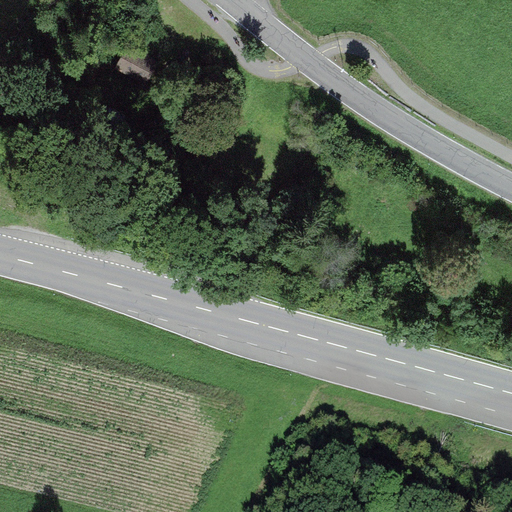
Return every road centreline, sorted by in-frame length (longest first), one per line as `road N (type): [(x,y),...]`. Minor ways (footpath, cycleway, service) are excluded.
road 1 (primary): [(511,395),(0,260)]
road 2 (tertiary): [(233,0),(385,115),(511,186)]
